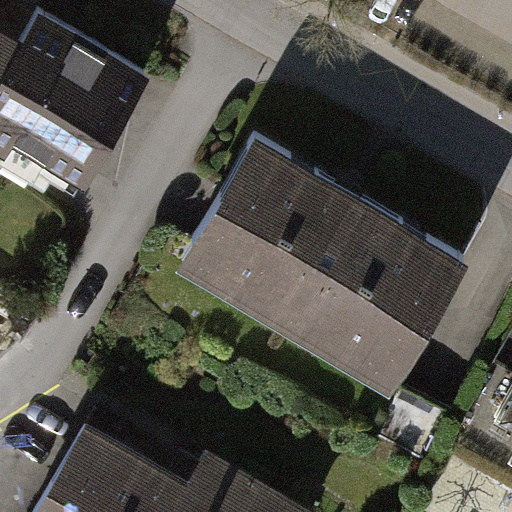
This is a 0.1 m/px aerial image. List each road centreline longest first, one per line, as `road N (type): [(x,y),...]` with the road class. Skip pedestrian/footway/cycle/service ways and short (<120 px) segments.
road 1 (residential): [(259,12),(82,305),(50,343),(0,378)]
road 2 (residential): [(511,162),(259,12)]
